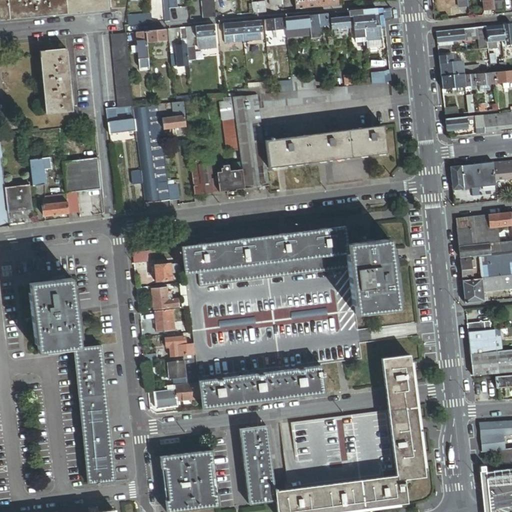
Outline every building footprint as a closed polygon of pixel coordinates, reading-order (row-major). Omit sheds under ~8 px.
[(0,0),(0,22),(110,11),(108,0),(0,0)] [(177,0),(168,0),(169,9),(178,8),(177,0)] [(216,14),(214,0),(202,2),(204,18),(216,17),(216,14)] [(339,5),(338,0),(294,0),(295,9),(339,5)] [(495,10),(493,0),(482,0),(484,11),(495,10)] [(357,16),(357,11),(348,12),(349,17),(350,29),(353,28),(352,17),(357,16)] [(328,25),(327,14),(308,16),(309,27),(328,25)] [(375,26),(374,15),(363,16),(364,29),(375,28),(375,26)] [(309,27),(308,16),(284,18),(285,29),(288,29),(309,27)] [(364,29),(363,16),(357,16),(352,17),(353,28),(353,30),(364,29)] [(128,20),(129,26),(152,24),(152,17),(128,20)] [(350,29),(349,17),(339,18),(337,18),(330,19),(331,30),(337,30),(340,29),(350,29)] [(284,30),(283,18),(264,20),(265,31),(284,30)] [(262,32),(261,21),(242,23),(243,34),(261,32),(262,32)] [(243,34),(242,23),(223,24),(224,35),(243,34)] [(505,46),(511,44),(511,30),(511,24),(503,25),(503,29),(504,34),(502,36),(503,40),(502,40),(502,41),(505,40),(505,46)] [(215,36),(214,25),(195,27),(196,38),(215,36)] [(378,25),(375,26),(375,28),(364,29),(365,38),(365,41),(379,40),(378,25)] [(196,38),(195,27),(186,28),(187,40),(193,40),(194,38),(196,38)] [(487,35),(486,31),(486,27),(464,29),(465,38),(487,35)] [(178,41),(177,29),(167,30),(169,44),(175,44),(178,41)] [(365,38),(364,29),(353,30),(354,39),(365,38)] [(436,32),(438,43),(465,40),(465,38),(464,29),(436,32)] [(488,42),(496,41),(502,41),(502,40),(503,40),(502,36),(504,34),(503,29),(486,31),(487,35),(488,42)] [(166,41),(165,30),(145,31),(146,43),(166,41)] [(145,31),(135,32),(137,46),(137,50),(138,60),(148,59),(146,43),(145,31)] [(261,40),(261,32),(243,34),(243,42),(261,40)] [(126,33),(110,35),(118,110),(133,108),(134,108),(133,103),(126,33)] [(243,34),(224,35),(225,44),(243,42),(243,34)] [(488,42),(487,35),(465,38),(465,40),(478,39),(479,50),(488,49),(488,42)] [(216,46),(215,36),(196,38),(197,48),(216,46)] [(439,54),(452,53),(451,45),(438,47),(439,54)] [(177,67),(189,65),(189,61),(187,47),(187,46),(179,46),(175,47),(177,67)] [(71,112),(63,51),(37,54),(44,115),(71,112)] [(441,77),(465,75),(464,67),(463,62),(453,64),(452,55),(439,57),(441,77)] [(475,74),(477,74),(476,66),(464,67),(465,75),(475,74)] [(511,70),(506,71),(500,71),(495,72),(496,83),(503,83),(503,89),(508,88),(508,82),(511,81),(511,70)] [(496,83),(495,72),(477,74),(475,74),(476,85),(496,83)] [(476,85),(475,74),(465,75),(466,86),(471,86),(474,85),(476,85)] [(466,86),(465,75),(441,77),(442,90),(466,87),(466,86)] [(355,85),(354,77),(345,78),(346,86),(355,85)] [(300,82),(291,83),(291,92),(315,90),(314,81),(300,82)] [(388,96),(387,83),(355,86),(315,90),(291,92),(265,95),(259,95),(261,108),(388,96)] [(264,84),(247,86),(248,90),(248,96),(251,96),(258,95),(259,95),(265,95),(264,84)] [(261,121),(258,95),(251,96),(254,122),(261,121)] [(254,122),(251,96),(248,96),(239,98),(233,98),(233,99),(233,100),(235,118),(236,123),(237,133),(239,152),(240,163),(241,170),(243,189),(268,187),(261,121),(254,122)] [(222,120),(220,104),(225,104),(225,100),(225,99),(208,101),(209,110),(210,121),(222,120)] [(233,100),(233,99),(225,100),(225,104),(220,104),(222,120),(228,119),(229,123),(236,123),(235,118),(233,118),(231,100),(233,100)] [(184,117),(182,102),(165,104),(166,110),(172,109),(173,116),(173,118),(184,117)] [(166,110),(165,104),(158,105),(159,113),(166,112),(166,110)] [(159,113),(158,105),(152,106),(134,108),(133,108),(134,120),(135,131),(141,172),(142,184),(144,204),(161,202),(158,183),(167,182),(159,113)] [(445,116),(458,114),(457,107),(444,109),(445,116)] [(108,123),(118,122),(117,114),(127,113),(128,121),(134,120),(133,108),(118,110),(107,111),(108,123)] [(208,118),(207,110),(187,113),(188,120),(193,120),(208,118)] [(208,118),(193,120),(193,124),(194,125),(195,126),(197,126),(211,124),(210,121),(209,110),(207,110),(208,118)] [(483,115),(485,128),(485,134),(502,132),(501,129),(511,128),(511,111),(511,112),(483,115)] [(478,129),(485,128),(483,115),(476,116),(477,124),(478,129)] [(468,125),(477,124),(476,116),(467,117),(468,125)] [(185,127),(184,117),(173,118),(172,118),(162,119),(163,130),(185,127)] [(447,132),(468,130),(468,125),(467,117),(446,119),(447,132)] [(225,148),(232,150),(230,134),(229,123),(228,119),(222,120),(225,148)] [(118,122),(108,123),(109,134),(135,131),(134,120),(128,121),(118,122)] [(273,140),(271,140),(265,141),(268,168),(384,154),(381,129),(380,127),(273,140)] [(239,152),(237,133),(230,134),(232,150),(239,152)] [(189,156),(194,195),(217,192),(212,153),(189,156)] [(0,227),(9,227),(7,213),(4,189),(4,186),(0,157),(0,227)] [(42,170),(48,170),(47,158),(29,161),(31,177),(28,178),(29,183),(29,186),(29,187),(44,185),(42,170)] [(76,191),(100,189),(96,158),(62,162),(65,190),(65,193),(76,191)] [(511,161),(494,163),(495,170),(511,168),(511,161)] [(233,171),(241,170),(240,163),(232,163),(233,171)] [(495,175),(493,163),(461,167),(462,175),(464,175),(464,178),(495,175)] [(462,175),(461,167),(451,168),(453,190),(463,189),(463,188),(462,175)] [(511,168),(495,170),(496,181),(511,179),(511,168)] [(223,172),(216,173),(218,192),(243,189),(241,170),(233,171),(229,172),(223,172)] [(142,184),(141,172),(131,173),(132,185),(142,184)] [(455,206),(497,201),(497,197),(495,175),(464,178),(465,188),(463,188),(463,189),(453,190),(455,206)] [(168,186),(167,182),(158,183),(161,202),(169,201),(168,186)] [(168,186),(169,201),(178,200),(176,185),(173,185),(168,186)] [(4,189),(7,213),(10,213),(19,212),(32,210),(29,187),(29,186),(4,189)] [(66,198),(66,195),(53,196),(44,197),(42,205),(66,202),(66,198)] [(66,202),(68,214),(78,212),(76,196),(66,198),(66,202)] [(43,216),(68,214),(66,202),(42,205),(43,216)] [(511,213),(479,217),(480,223),(488,227),(491,228),(498,228),(511,226),(511,230),(511,213)] [(477,222),(477,217),(470,218),(472,233),(478,232),(478,238),(487,237),(489,244),(490,244),(488,227),(480,223),(477,222)] [(472,233),(470,218),(456,219),(460,258),(491,255),(490,244),(489,244),(473,246),(472,233)] [(345,226),(194,246),(198,274),(200,288),(351,268),(347,244),(345,226)] [(488,227),(490,244),(499,243),(498,228),(491,228),(488,227)] [(478,232),(472,233),(473,246),(489,244),(487,237),(478,238),(478,232)] [(390,238),(347,244),(351,268),(357,314),(399,308),(390,238)] [(510,253),(511,253),(511,241),(499,243),(490,244),(491,255),(510,253)] [(194,246),(181,248),(182,258),(183,266),(184,276),(198,274),(194,246)] [(182,258),(181,248),(173,249),(174,259),(182,258)] [(147,252),(132,254),(133,264),(148,262),(147,252)] [(483,278),(511,275),(511,274),(510,254),(480,257),(482,274),(483,278)] [(183,266),(182,258),(174,259),(175,264),(170,265),(169,264),(153,266),(155,283),(171,280),(171,275),(179,274),(178,267),(183,266)] [(461,260),(463,280),(474,279),(472,260),(472,259),(460,260),(461,260)] [(511,275),(483,278),(482,278),(484,292),(511,288),(511,275)] [(38,354),(72,349),(80,348),(71,278),(29,284),(38,354)] [(465,303),(485,302),(484,292),(482,278),(477,279),(474,279),(463,280),(465,303)] [(166,288),(151,290),(152,297),(154,297),(156,309),(169,308),(168,300),(167,293),(166,288)] [(171,300),(168,300),(169,308),(178,306),(177,299),(174,299),(171,300)] [(165,315),(165,311),(153,312),(156,332),(175,330),(173,314),(165,315)] [(468,332),(491,330),(490,322),(467,324),(468,332)] [(491,330),(468,332),(471,354),(503,351),(501,336),(495,337),(495,330),(491,330)] [(185,345),(184,337),(165,339),(166,349),(169,348),(170,357),(182,355),(193,354),(192,344),(185,345)] [(80,348),(72,349),(89,485),(96,484),(97,486),(99,485),(99,484),(116,482),(99,346),(80,348)] [(511,350),(503,351),(471,354),(473,375),(511,371),(511,350)] [(156,354),(143,356),(144,363),(157,361),(156,354)] [(385,384),(412,381),(409,354),(382,358),(385,384)] [(198,382),(198,380),(195,357),(194,358),(183,359),(164,362),(165,370),(168,370),(167,363),(183,361),(185,377),(186,384),(198,382)] [(182,377),(185,377),(183,361),(167,363),(168,370),(169,379),(182,377)] [(202,408),(324,392),(322,375),(325,375),(324,370),(321,371),(320,364),(198,380),(198,382),(200,398),(202,408)] [(511,374),(495,377),(495,378),(496,378),(497,387),(511,385),(511,374)] [(497,387),(496,378),(495,378),(473,381),(476,402),(492,401),(490,388),(497,387)] [(414,393),(412,381),(385,384),(387,396),(389,409),(416,406),(414,393)] [(176,401),(200,398),(198,382),(174,385),(175,389),(176,401)] [(177,405),(176,401),(175,389),(164,390),(153,392),(155,408),(177,405)] [(425,476),(416,406),(389,409),(398,479),(403,479),(425,476)] [(511,434),(511,422),(481,424),(483,452),(504,450),(504,435),(511,434)] [(265,425),(238,429),(248,504),(275,500),(274,496),(274,493),(265,425)] [(164,511),(167,511),(217,506),(215,493),(212,494),(208,461),(211,461),(210,449),(158,456),(160,467),(162,467),(166,499),(163,500),(164,511)] [(332,511),(407,502),(403,479),(398,479),(276,496),(274,496),(275,500),(276,511),(332,511)]
